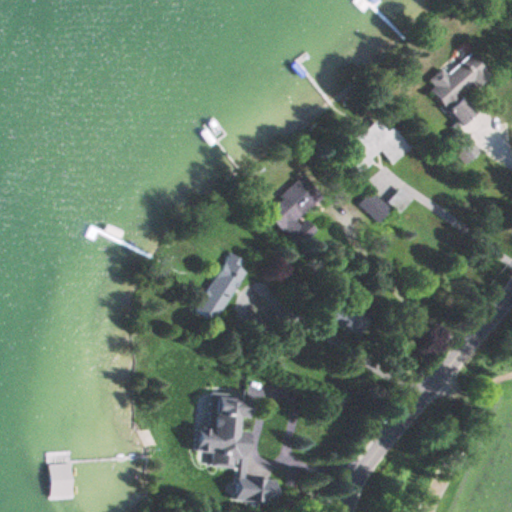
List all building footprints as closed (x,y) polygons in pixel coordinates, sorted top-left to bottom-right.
[(442,73),(438,67),(423,79),(429,86),(426,88),(441,106),(471,82),(473,86),(487,75),(468,51),(442,73)] [(458,125),(474,111),(460,95),(445,108),(458,125)] [(389,125),(383,130),(373,118),(335,150),(352,171),(377,151),(387,163),(407,147),(389,125)] [(293,247),(311,231),(297,215),(317,197),(298,175),(260,209),(293,247)] [(408,198),(395,187),(383,201),(396,212),(408,198)] [(374,222),(386,208),(365,190),(353,204),(374,222)] [(242,269),(220,256),(189,310),(211,323),(242,269)] [(201,436),(208,438),(205,452),(218,455),(220,443),(229,444),(232,431),(225,429),(230,404),(208,400),(201,436)]
